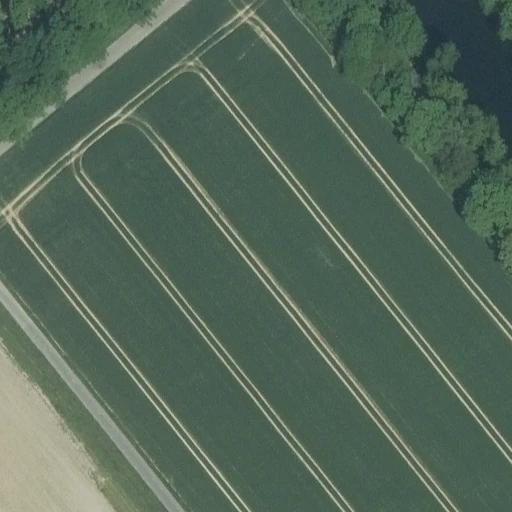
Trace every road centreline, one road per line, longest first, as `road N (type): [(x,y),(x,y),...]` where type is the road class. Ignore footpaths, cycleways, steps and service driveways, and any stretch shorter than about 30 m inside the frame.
road 1 (track): [(177,511),(0,289)]
road 2 (unclassified): [(178,0),(0,150)]
